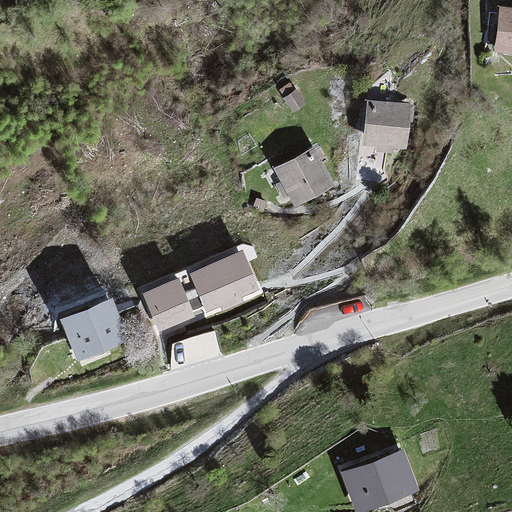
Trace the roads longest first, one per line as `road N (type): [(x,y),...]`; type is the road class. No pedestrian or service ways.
road 1 (tertiary): [(330,338),(0,431)]
road 2 (residential): [(330,338),(169,466),(84,511)]
road 3 (tertiary): [(511,275),(330,338)]
